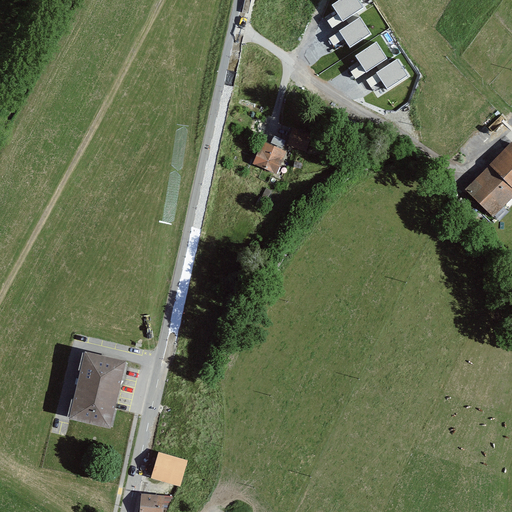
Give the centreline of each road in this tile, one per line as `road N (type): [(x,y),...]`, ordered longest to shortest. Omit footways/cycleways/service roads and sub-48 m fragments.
road 1 (secondary): [(128,511),(239,26)]
road 2 (residential): [(239,26),(457,168),(469,172),(511,140)]
